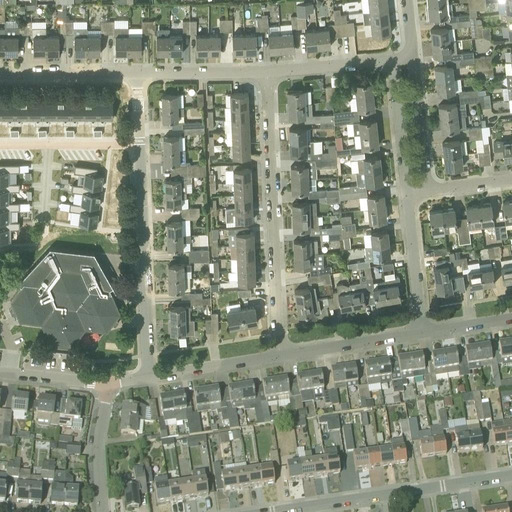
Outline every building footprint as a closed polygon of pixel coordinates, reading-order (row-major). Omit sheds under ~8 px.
[(386,0),(368,0),(369,12),(388,10),(386,0)] [(469,11),(469,14),(469,17),(475,16),(477,16),(476,10),(480,9),(479,0),(473,0),(475,10),(469,11)] [(297,16),(298,28),(306,27),(304,3),(296,4),(297,16)] [(429,18),(453,16),(452,10),(446,11),(446,4),(428,6),(429,18)] [(342,36),(341,24),(340,15),(340,9),(333,9),(335,24),(336,37),(342,36)] [(388,10),(369,12),(371,23),(389,21),(388,10)] [(346,14),(340,15),(341,24),(342,36),(348,35),(347,23),(346,14)] [(475,16),(469,17),(470,20),(470,26),(472,38),(477,37),(476,25),(475,16)] [(268,34),(269,52),(281,51),(280,33),(280,25),(268,26),(268,18),(261,18),(262,31),(268,31),(268,34)] [(46,32),(46,20),(32,21),(33,33),(46,32)] [(107,34),(114,34),(114,36),(115,36),(115,54),(128,54),(128,36),(128,28),(114,28),(114,21),(107,21),(107,34)] [(389,21),(371,23),(372,36),(390,34),(389,21)] [(18,36),(12,36),(12,24),(5,24),(5,36),(5,54),(18,54),(18,36)] [(329,28),(316,29),(318,48),(330,46),(330,37),(336,37),(335,24),(328,25),(329,28)] [(430,30),(432,43),(449,41),(448,28),(430,30)] [(306,49),(318,48),(316,29),(304,31),(306,49)] [(294,50),(293,40),(292,32),(280,33),(281,51),(294,50)] [(256,34),(244,35),(245,53),(257,52),(256,34)] [(208,53),(208,35),(195,35),(196,53),(208,53)] [(220,35),(208,35),(208,53),(220,53),(220,35)] [(245,53),(244,35),(232,35),(232,53),(245,53)] [(46,54),(46,36),(33,36),(33,54),(46,54)] [(59,36),(46,36),(46,54),(59,54),(59,36)] [(87,54),(87,36),(74,36),(74,54),(87,54)] [(100,36),(87,36),(87,54),(100,54),(100,36)] [(141,54),(141,44),(141,36),(128,36),(128,54),(141,54)] [(169,54),(169,36),(156,36),(156,54),(169,54)] [(182,36),(169,36),(169,54),(182,54),(182,36)] [(447,60),(461,59),(460,53),(456,53),(455,40),(449,41),(432,43),(433,56),(446,54),(447,60)] [(474,57),(474,63),(476,78),(482,77),(481,70),(479,57),(474,57)] [(452,66),(461,65),(461,59),(447,60),(447,66),(434,68),(436,80),(453,79),(452,66)] [(454,92),(453,79),(436,80),(437,93),(454,92)] [(350,98),(373,95),(371,82),(348,85),(350,98)] [(288,104),(304,103),(304,90),(287,91),(288,104)] [(230,93),(230,106),(248,106),(248,93),(230,93)] [(162,108),(177,107),(183,107),(183,94),(161,95),(162,108)] [(374,108),(373,95),(350,98),(351,111),(374,108)] [(14,124),(14,101),(0,101),(0,119),(7,119),(7,124),(14,124)] [(21,119),(28,119),(28,101),(14,101),(14,124),(21,124),(21,119)] [(42,124),(42,101),(28,101),(28,119),(35,119),(35,124),(42,124)] [(42,101),(42,124),(49,124),(49,119),(56,119),(56,101),(42,101)] [(69,124),(69,101),(56,101),(56,119),(62,119),(62,124),(69,124)] [(83,119),(83,101),(69,101),(69,124),(76,124),(76,119),(83,119)] [(90,124),(97,124),(97,101),(83,101),(83,119),(90,119),(90,124)] [(111,101),(97,101),(97,124),(104,124),(104,119),(111,119),(111,101)] [(312,116),(312,115),(311,103),(304,103),(288,104),(289,117),(312,116)] [(465,108),(456,109),(456,103),(438,105),(439,118),(457,116),(466,115),(465,108)] [(230,106),(231,119),(249,118),(248,106),(230,106)] [(184,115),(183,107),(177,107),(162,108),(163,121),(178,121),(178,115),(184,115)] [(458,122),(457,116),(439,118),(441,131),(465,128),(464,122),(458,122)] [(231,119),(232,132),(249,131),(249,118),(231,119)] [(352,122),(352,123),(354,135),(360,134),(376,132),(375,120),(352,122)] [(289,129),(290,141),(306,141),(305,128),(289,129)] [(250,143),(249,131),(232,132),(232,144),(250,143)] [(378,145),(376,132),(360,134),(362,147),(378,145)] [(344,147),(342,135),(335,136),(337,148),(344,147)] [(163,137),(164,151),(179,150),(178,137),(163,137)] [(511,159),(511,141),(502,142),(501,139),(493,140),(495,156),(503,155),(504,160),(511,159)] [(306,141),(290,141),(290,154),(314,153),(313,140),(306,141)] [(460,141),(452,142),(442,143),(443,156),(461,154),(460,141)] [(232,144),(232,147),(233,157),(250,156),(250,143),(232,144)] [(483,143),(483,152),(485,164),(491,164),(488,143),(483,143)] [(336,155),(336,149),(335,145),(328,146),(328,152),(322,152),(322,159),(336,158),(336,155)] [(164,164),(179,163),(179,150),(164,151),(164,164)] [(445,169),(462,167),(461,154),(443,156),(445,169)] [(379,157),(365,158),(357,159),(358,172),(364,172),(380,170),(379,157)] [(19,172),(19,171),(19,165),(19,164),(0,164),(0,183),(8,184),(8,183),(8,172),(16,172),(19,172)] [(84,180),(83,185),(83,186),(94,187),(94,188),(101,188),(102,175),(96,174),(97,168),(75,165),(73,173),(78,173),(85,174),(84,180)] [(290,166),(291,179),(307,178),(307,165),(290,166)] [(233,169),(233,182),(251,182),(251,169),(233,169)] [(339,189),(339,193),(366,190),(366,184),(382,182),(380,170),(364,172),(365,178),(359,178),(360,184),(339,186),(339,189)] [(315,178),(307,178),(291,179),(292,192),(310,191),(310,197),(325,196),(339,196),(339,193),(339,189),(315,190),(315,178)] [(165,193),(186,192),(186,179),(165,180),(165,193)] [(233,182),(234,195),(252,194),(251,182),(233,182)] [(0,183),(0,202),(8,203),(8,202),(8,191),(19,191),(19,183),(16,183),(8,183),(8,184),(0,183)] [(74,192),(73,203),(81,204),(81,205),(92,206),(92,207),(98,207),(100,194),(94,193),(94,188),(94,187),(83,186),(83,185),(77,185),(72,184),(71,192),(74,192)] [(339,193),(339,196),(339,199),(367,196),(368,209),(384,207),(383,194),(367,196),(366,190),(339,193)] [(181,198),(186,198),(186,192),(165,193),(166,206),(181,206),(181,198)] [(234,195),(234,207),(252,207),(252,194),(234,195)] [(511,220),(511,200),(502,202),(505,222),(511,220)] [(0,202),(0,221),(8,222),(8,221),(17,221),(17,210),(19,210),(19,203),(19,202),(8,202),(8,203),(0,202)] [(81,205),(81,204),(73,203),(70,203),(70,204),(69,210),(69,211),(71,211),(70,223),(78,224),(96,226),(98,213),(91,212),(92,207),(92,206),(81,205)] [(292,204),(293,216),(316,215),(316,203),(292,204)] [(493,223),(492,213),(490,203),(478,205),(481,225),(493,223)] [(468,227),(480,225),(481,225),(478,205),(466,207),(468,227)] [(252,207),(234,207),(235,225),(248,224),(248,220),(253,220),(252,207)] [(370,222),(376,221),(386,220),(384,207),(368,209),(370,222)] [(456,228),(455,219),(454,208),(441,210),(444,230),(456,228)] [(444,230),(441,210),(429,212),(432,232),(444,230)] [(318,215),(316,215),(293,216),(293,229),(309,229),(309,227),(318,226),(318,215)] [(19,221),(17,221),(8,221),(8,222),(0,221),(0,241),(11,241),(11,229),(19,229),(19,221)] [(167,235),(182,235),(182,222),(166,222),(167,235)] [(313,228),(313,234),(328,234),(342,233),(342,230),(341,224),(341,223),(332,224),(332,227),(313,228)] [(229,246),(236,245),(254,245),(253,232),(248,232),(248,227),(238,228),(238,232),(236,233),(236,241),(229,241),(229,246)] [(371,233),(372,246),(388,244),(387,231),(371,233)] [(190,235),(187,235),(182,235),(167,235),(167,249),(183,248),(182,242),(190,242),(190,235)] [(317,240),(293,241),(293,242),(294,242),(294,254),(317,253),(317,240)] [(350,263),(351,270),(364,267),(370,266),(369,261),(374,260),(374,259),(390,257),(388,244),(372,246),(364,247),(365,256),(364,256),(364,261),(350,263)] [(236,245),(237,258),(254,257),(254,245),(236,245)] [(72,346),(78,338),(85,328),(107,331),(111,325),(115,326),(118,322),(116,318),(120,313),(109,288),(113,286),(94,252),(49,247),(17,283),(18,283),(21,286),(10,300),(12,305),(9,309),(11,315),(17,315),(19,320),(41,323),(50,343),(51,343),(50,349),(70,351),(70,346),(72,346)] [(332,273),(331,266),(318,268),(317,253),(294,254),(295,267),(309,266),(310,276),(329,273),(332,273)] [(237,271),(255,270),(254,257),(237,258),(237,271)] [(433,268),(435,280),(450,278),(449,272),(451,272),(450,266),(449,260),(434,262),(435,267),(433,268)] [(184,277),(183,270),(190,270),(190,264),(168,265),(168,278),(184,277)] [(511,280),(511,264),(500,267),(503,282),(511,280)] [(377,282),(378,287),(373,288),(370,266),(364,267),(366,281),(368,290),(373,289),(375,303),(388,301),(384,281),(377,282)] [(492,268),(480,270),(482,285),(495,283),(492,268)] [(255,270),(237,271),(238,284),(255,283),(255,270)] [(470,287),(480,286),(482,285),(480,270),(467,272),(470,287)] [(324,285),(331,284),(329,273),(310,276),(307,277),(308,283),(323,280),(324,285)] [(384,279),(384,281),(388,301),(400,299),(398,284),(400,284),(399,276),(384,279)] [(184,291),(184,277),(168,278),(169,291),(184,291)] [(450,278),(435,280),(437,293),(452,290),(450,278)] [(368,290),(366,281),(360,282),(355,283),(356,290),(350,292),(353,307),(365,305),(363,290),(368,290)] [(334,304),(339,303),(340,309),(353,307),(350,292),(344,293),(343,284),(336,285),(337,291),(332,292),(334,304)] [(294,291),(296,303),(311,301),(309,288),(294,291)] [(318,299),(311,301),(296,303),(298,316),(320,312),(318,299)] [(169,307),(170,320),(185,320),(185,307),(169,307)] [(254,307),(240,309),(243,325),(257,323),(254,307)] [(243,325),(240,309),(227,311),(230,327),(243,325)] [(193,330),(192,320),(185,320),(170,320),(170,334),(185,333),(189,332),(190,332),(191,332),(192,331),(193,330)] [(511,352),(510,342),(506,343),(498,345),(500,352),(495,353),(497,365),(502,365),(502,366),(511,364),(511,352)] [(497,365),(495,353),(490,354),(489,346),(477,348),(479,364),(491,362),(492,366),(490,367),(494,391),(501,390),(497,365)] [(468,366),(474,365),(474,371),(480,370),(479,364),(477,348),(465,350),(466,358),(461,359),(463,371),(468,370),(468,366)] [(456,352),(443,353),(447,375),(459,373),(459,377),(464,376),(463,371),(461,359),(457,360),(456,352)] [(434,375),(430,376),(432,388),(437,387),(435,377),(447,375),(443,353),(431,355),(434,375)] [(430,376),(425,376),(422,356),(410,358),(413,379),(424,377),(426,389),(432,388),(430,376)] [(413,379),(410,358),(397,360),(401,380),(396,381),(398,393),(403,393),(402,387),(407,386),(406,380),(413,379)] [(388,361),(376,363),(379,385),(391,383),(393,394),(398,393),(396,381),(392,382),(388,361)] [(367,386),(363,387),(364,399),(370,398),(368,387),(379,385),(376,363),(364,365),(367,386)] [(342,369),(345,384),(357,382),(355,367),(342,369)] [(342,369),(330,370),(333,386),(345,384),(342,369)] [(309,376),(311,391),(313,400),(323,398),(324,405),(331,404),(329,392),(323,393),(322,390),(323,389),(321,374),(309,376)] [(300,393),(311,391),(309,376),(296,378),(299,391),(294,392),(295,398),(297,410),(303,409),(300,393)] [(286,379),(274,381),(278,402),(289,400),(291,411),(297,410),(295,398),(289,399),(288,395),(289,395),(286,379)] [(270,424),(269,415),(267,404),(278,402),(274,381),(262,383),(265,402),(260,403),(262,416),(264,425),(270,424)] [(240,387),(243,403),(244,408),(244,411),(251,410),(255,409),(258,426),(264,425),(262,416),(260,403),(255,404),(252,385),(240,387)] [(231,405),(234,404),(235,409),(244,408),(243,403),(240,387),(228,389),(231,405)] [(366,410),(364,399),(363,387),(357,387),(361,410),(366,410)] [(209,412),(220,410),(221,410),(218,389),(206,391),(208,407),(209,412)] [(197,409),(197,413),(197,414),(198,413),(198,414),(209,412),(208,407),(206,391),(193,393),(196,409),(197,409)] [(329,392),(331,404),(331,406),(338,405),(336,391),(329,392)] [(484,421),(481,405),(479,393),(472,394),(477,422),(484,421)] [(175,417),(186,415),(185,410),(186,410),(184,394),(171,396),(175,417)] [(13,396),(12,412),(11,413),(26,414),(28,398),(13,396)] [(171,396),(159,398),(162,414),(163,419),(157,420),(158,423),(161,440),(167,439),(164,422),(175,421),(175,417),(171,396)] [(50,424),(50,427),(57,427),(59,415),(53,415),(54,401),(40,399),(37,422),(50,424)] [(158,423),(157,420),(155,401),(148,402),(151,418),(150,423),(158,423)] [(422,415),(423,419),(427,418),(424,401),(417,402),(419,415),(422,415)] [(65,416),(59,415),(57,427),(81,430),(82,421),(80,421),(82,404),(66,402),(65,416)] [(488,403),(481,405),(484,421),(491,420),(488,403)] [(122,420),(136,421),(143,422),(145,408),(138,407),(138,408),(123,406),(122,420)] [(231,408),(226,409),(228,421),(229,430),(238,429),(237,420),(234,420),(232,408),(231,408)] [(220,410),(221,414),(222,422),(228,421),(226,409),(221,410),(220,410)] [(447,426),(445,410),(438,411),(440,427),(447,426)] [(192,414),(194,427),(195,435),(201,434),(200,426),(198,414),(198,413),(197,414),(192,414)] [(362,414),(362,426),(372,425),(371,413),(362,414)] [(186,415),(187,428),(189,436),(195,435),(192,414),(186,415)] [(326,419),(318,420),(319,426),(326,425),(328,433),(340,431),(337,417),(326,419)] [(121,433),(130,434),(135,435),(136,421),(122,420),(121,433)] [(407,421),(409,433),(417,432),(417,430),(415,420),(407,421)] [(409,433),(407,421),(399,422),(401,435),(409,433)] [(506,445),(504,430),(503,422),(496,423),(490,424),(494,447),(506,445)] [(4,423),(2,437),(9,438),(11,424),(4,423)] [(479,426),(466,428),(470,451),(482,449),(479,426)] [(354,451),(350,427),(342,428),(346,452),(354,451)] [(458,453),(470,451),(466,428),(454,430),(458,453)] [(220,432),(221,441),(241,440),(241,432),(220,432)] [(446,455),(443,433),(430,435),(434,456),(446,455)] [(430,435),(430,434),(418,435),(421,458),(434,456),(430,435)] [(137,444),(151,441),(150,435),(136,437),(137,444)] [(187,438),(189,447),(207,443),(205,435),(187,438)] [(390,441),(391,449),(393,465),(406,463),(402,439),(390,441)] [(80,456),(80,446),(66,445),(66,455),(80,456)] [(391,449),(378,451),(381,467),(393,465),(391,449)] [(378,451),(366,453),(368,469),(381,467),(378,451)] [(271,466),(279,465),(277,452),(269,453),(271,466)] [(305,463),(299,463),(302,479),(314,478),(312,462),(310,453),(304,454),(305,463)] [(353,455),(355,471),(368,469),(366,453),(353,455)] [(337,458),(324,460),(327,476),(340,474),(337,458)] [(15,459),(14,465),(13,478),(19,478),(18,486),(17,486),(15,503),(28,504),(29,487),(30,477),(19,476),(20,471),(21,460),(15,459)] [(324,460),(312,462),(314,478),(327,476),(324,460)] [(152,484),(150,470),(149,471),(148,462),(142,463),(143,471),(145,485),(152,484)] [(286,465),(287,472),(289,481),(302,479),(299,463),(286,465)] [(0,474),(0,501),(5,502),(6,485),(6,477),(13,478),(14,465),(8,465),(7,475),(0,474)] [(64,506),(65,490),(65,481),(54,480),(54,468),(48,468),(47,481),(53,481),(53,489),(52,489),(51,506),(64,506)] [(272,468),(259,470),(261,486),(274,484),(272,468)] [(261,486),(259,470),(246,472),(248,488),(261,486)] [(124,483),(125,490),(124,490),(126,510),(138,509),(137,494),(146,492),(145,485),(143,471),(134,472),(135,481),(124,483)] [(236,489),(248,488),(246,472),(234,474),(236,489)] [(223,491),(236,489),(234,474),(221,476),(223,491)] [(40,505),(42,488),(35,488),(36,478),(30,477),(29,487),(28,504),(40,505)] [(167,478),(154,480),(155,488),(157,504),(170,502),(167,486),(168,486),(167,478)] [(64,506),(77,507),(78,489),(78,490),(72,489),(73,480),(72,480),(65,480),(65,481),(65,490),(64,506)] [(193,482),(195,498),(208,496),(205,480),(193,482)] [(193,482),(180,484),(183,500),(195,498),(193,482)] [(180,484),(168,486),(167,486),(170,502),(183,500),(180,484)]
